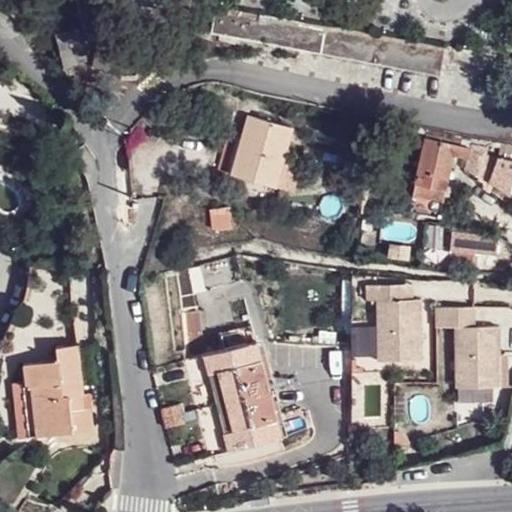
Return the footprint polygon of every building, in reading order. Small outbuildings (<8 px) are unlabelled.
[(211,33),(441,75),(446,47),(216,5),(214,14),(199,12),(195,36),(209,39),(211,33)] [(141,47),(98,39),(95,56),(138,64),(141,47)] [(138,64),(95,56),(93,67),(101,71),(106,73),(113,75),(120,75),(127,75),(136,74),(138,64)] [(232,173),(290,187),(297,157),(281,153),(288,126),(247,116),(240,144),(232,173)] [(414,180),(445,186),(451,154),(466,157),(468,146),(423,138),(414,180)] [(216,169),(232,173),(240,144),(223,139),(216,169)] [(212,229),(231,229),(231,208),(211,209),(212,229)] [(449,247),(493,254),(496,238),(452,231),(449,247)] [(197,265),(175,271),(180,312),(193,310),(191,296),(197,294),(197,265)] [(412,284),(367,284),(367,301),(380,301),(380,359),(424,358),(424,300),(415,300),(412,284)] [(476,329),(475,308),(439,309),(439,330),(459,329),(459,389),(499,388),(499,328),(476,329)] [(184,350),(199,348),(196,315),(180,318),(184,350)] [(219,352),(253,344),(249,328),(216,336),(219,352)] [(234,430),(223,432),(228,451),(280,438),(255,343),(253,344),(219,352),(204,356),(209,376),(219,372),(234,430)] [(25,366),(28,388),(39,387),(43,437),(93,431),(92,410),(85,411),(78,346),(56,348),(57,362),(25,366)] [(185,361),(200,357),(199,348),(184,350),(185,361)] [(200,357),(185,361),(209,456),(228,451),(223,432),(209,376),(204,356),(200,357)] [(219,372),(209,376),(223,432),(234,430),(219,372)] [(39,387),(28,388),(32,439),(43,437),(39,387)] [(167,430),(183,426),(179,407),(162,410),(167,430)]
